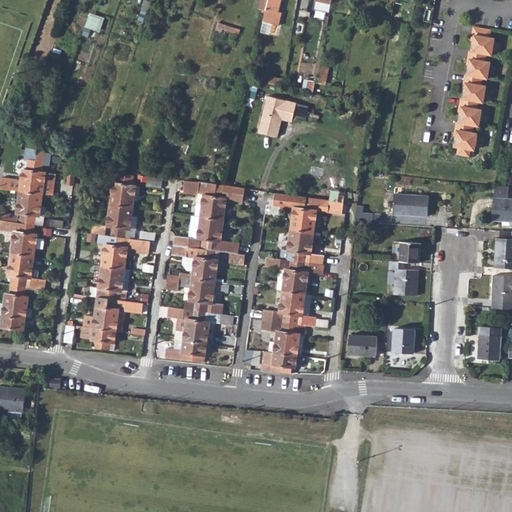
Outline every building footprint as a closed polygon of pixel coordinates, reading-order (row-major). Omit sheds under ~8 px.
[(260,0),(258,9),(265,11),(267,2),(260,0)] [(265,11),(263,21),(278,25),(281,13),(278,12),(280,0),(267,0),(267,2),(265,11)] [(90,11),(87,26),(102,30),(105,15),(90,11)] [(491,30),(476,28),(474,41),(472,51),(469,65),(468,75),(465,89),(463,99),(461,112),(459,123),(457,134),(455,146),(459,147),(458,154),(470,156),(471,149),(475,150),(478,134),(472,133),(474,125),(479,126),(482,110),(477,109),(478,101),(483,102),(486,86),(481,85),(482,78),(488,79),(491,62),(485,61),(486,54),(492,55),(495,39),(489,38),(491,30)] [(318,83),(321,84),(321,81),(326,82),(329,69),(321,67),(318,83)] [(267,96),(261,133),(280,136),(283,118),(294,120),(297,101),(267,96)] [(37,162),(33,193),(44,194),(50,195),(50,194),(52,183),(52,178),(46,177),(47,173),(43,172),(44,165),(51,165),(53,152),(46,150),(45,153),(39,152),(37,162)] [(24,170),(21,191),(33,193),(37,162),(29,161),(28,170),(24,170)] [(76,174),(67,173),(65,184),(74,185),(76,174)] [(114,182),(111,204),(123,205),(127,175),(120,174),(119,183),(114,182)] [(127,175),(123,205),(135,207),(138,185),(133,185),(134,176),(127,175)] [(148,177),(147,185),(162,186),(163,178),(148,177)] [(184,191),(200,193),(204,194),(203,204),(201,216),(213,218),(218,187),(210,186),(210,183),(186,179),(184,191)] [(218,187),(213,218),(224,219),(228,198),(244,201),(245,188),(224,184),(224,188),(218,187)] [(492,220),(511,221),(511,199),(508,199),(508,188),(494,187),(492,220)] [(22,213),(20,223),(28,224),(33,193),(21,191),(17,213),(22,213)] [(307,196),(275,192),(274,204),(294,207),(291,228),(302,230),(307,199),(307,196)] [(33,193),(28,224),(35,225),(37,216),(46,217),(47,207),(42,206),(44,194),(33,193)] [(397,194),(396,213),(429,215),(430,196),(397,194)] [(314,231),(317,210),(343,213),(344,202),(307,196),(307,199),(302,230),(314,231)] [(95,223),(94,233),(102,234),(111,235),(119,236),(123,205),(111,204),(108,225),(95,223)] [(123,205),(119,236),(126,237),(127,228),(132,229),(135,207),(123,205)] [(356,213),(355,221),(373,223),(374,214),(356,213)] [(8,214),(7,221),(17,222),(18,215),(8,214)] [(37,216),(35,225),(44,226),(46,217),(37,216)] [(199,229),(198,238),(202,238),(201,248),(209,249),(213,218),(201,216),(199,229)] [(213,218),(209,249),(216,250),(230,252),(238,253),(240,243),(222,240),(224,219),(213,218)] [(7,221),(0,219),(0,229),(15,232),(12,253),(24,255),(28,224),(20,223),(17,222),(7,221)] [(28,224),(24,255),(35,256),(38,235),(34,234),(35,225),(28,224)] [(35,225),(34,234),(38,235),(43,235),(44,226),(35,225)] [(289,236),(288,247),(287,250),(292,251),(291,260),(298,261),(302,230),(291,228),(289,236)] [(156,239),(156,231),(142,229),(141,237),(156,239)] [(302,230),(298,261),(306,262),(322,264),(323,255),(311,253),(314,231),(302,230)] [(496,238),(494,268),(511,268),(511,231),(511,239),(496,238)] [(106,244),(102,265),(115,267),(119,236),(111,235),(102,234),(101,243),(106,244)] [(175,235),(174,244),(192,247),(193,237),(175,235)] [(119,236),(115,267),(126,269),(128,250),(150,253),(151,241),(130,238),(126,237),(119,236)] [(193,237),(192,247),(201,248),(202,238),(198,238),(193,237)] [(401,241),(399,261),(404,262),(420,262),(421,243),(401,241)] [(192,247),(174,244),(173,254),(185,255),(184,263),(188,269),(194,270),(193,278),(205,279),(209,249),(201,248),(192,247)] [(209,249),(205,279),(216,281),(219,259),(215,259),(216,250),(209,249)] [(238,253),(230,252),(229,262),(244,264),(245,254),(238,253)] [(13,275),(11,285),(19,286),(24,255),(12,253),(8,275),(13,275)] [(24,255),(19,286),(26,287),(29,287),(38,288),(44,289),(45,280),(38,279),(39,270),(33,269),(35,256),(24,255)] [(291,260),(267,257),(266,266),(280,267),(277,289),(282,290),(294,291),(298,261),(291,260)] [(298,261),(294,291),(305,293),(308,272),(322,274),(323,264),(322,264),(306,262),(298,261)] [(399,261),(389,261),(388,268),(395,269),(394,294),(417,295),(419,269),(404,268),(404,262),(399,261)] [(99,288),(98,296),(101,297),(103,297),(110,298),(115,267),(102,265),(99,288)] [(115,267),(110,298),(121,300),(126,269),(115,267)] [(181,276),(168,274),(167,287),(179,288),(181,276)] [(511,276),(494,275),(492,308),(505,309),(511,308),(511,276)] [(189,300),(188,309),(200,310),(205,279),(193,278),(192,285),(190,300),(189,300)] [(205,279),(200,310),(208,311),(222,314),(223,304),(213,303),(216,281),(205,279)] [(3,316),(1,327),(13,329),(19,286),(11,285),(10,294),(6,294),(4,305),(3,316)] [(19,286),(13,329),(25,330),(28,303),(29,297),(25,296),(26,287),(19,286)] [(274,311),(272,320),(289,323),(294,291),(282,290),(279,311),(274,311)] [(294,291),(289,323),(297,324),(305,325),(316,327),(316,325),(328,327),(329,320),(317,318),(317,317),(310,316),(313,294),(305,293),(294,291)] [(97,306),(94,327),(106,329),(110,298),(103,297),(102,306),(97,306)] [(110,298),(106,329),(118,331),(122,331),(123,326),(125,310),(142,313),(144,303),(121,300),(110,298)] [(188,309),(170,306),(168,317),(179,318),(178,330),(186,332),(184,340),(196,341),(200,310),(188,309)] [(200,310),(196,341),(207,343),(210,321),(206,321),(208,311),(200,310)] [(234,315),(222,314),(221,323),(233,325),(234,315)] [(272,320),(262,319),(261,329),(276,331),(275,342),(269,341),(268,351),(285,354),(289,323),(272,320)] [(289,323),(285,354),(297,356),(299,334),(295,333),(297,324),(289,323)] [(299,334),(304,334),(305,325),(297,324),(295,333),(299,334)] [(92,339),(92,340),(98,340),(97,347),(111,349),(112,342),(116,343),(118,331),(106,329),(94,327),(83,326),(82,338),(92,339)] [(145,334),(146,329),(123,326),(122,331),(145,334)] [(67,327),(64,344),(73,345),(75,328),(67,327)] [(477,359),(500,361),(501,337),(502,328),(480,327),(477,359)] [(395,328),(393,352),(414,354),(416,330),(395,328)] [(178,330),(176,339),(184,340),(186,332),(178,330)] [(351,334),(349,354),(376,356),(378,336),(351,334)] [(175,349),(167,348),(166,358),(204,363),(206,351),(207,343),(196,341),(184,340),(176,339),(175,349)] [(285,354),(268,351),(267,363),(276,365),(275,371),(275,372),(289,374),(290,373),(290,367),(295,367),(297,356),(285,354)] [(0,409),(6,410),(23,412),(25,390),(0,387),(0,409)] [(23,412),(6,410),(6,418),(22,419),(23,412)]
